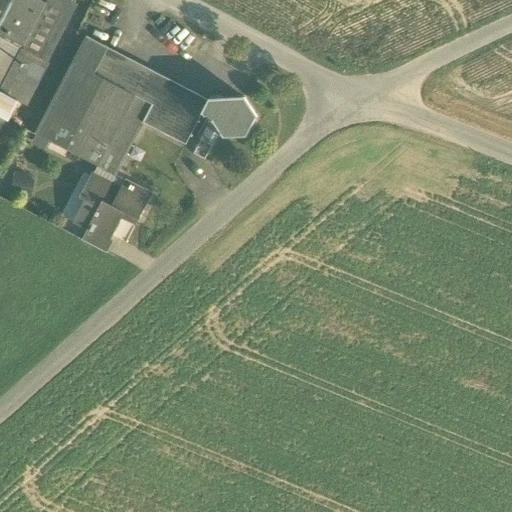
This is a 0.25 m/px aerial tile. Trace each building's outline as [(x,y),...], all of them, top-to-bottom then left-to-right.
[(0,0),(0,90),(12,67),(45,3),(38,0),(0,0)] [(46,0),(45,3),(12,67),(31,77),(18,102),(27,107),(50,64),(49,63),(79,5),(69,0),(46,0)] [(87,37),(73,63),(95,75),(109,48),(87,37)] [(129,59),(109,48),(95,75),(115,85),(129,59)] [(129,59),(115,85),(135,96),(153,105),(144,123),(186,145),(202,115),(209,101),(208,100),(129,59)] [(36,134),(98,167),(135,96),(115,85),(95,75),(73,63),(36,134)] [(12,114),(18,102),(31,77),(12,67),(0,90),(0,114),(4,117),(6,117),(12,114)] [(153,105),(135,96),(98,167),(101,169),(115,176),(144,123),(153,105)] [(218,135),(223,138),(246,137),(257,117),(244,98),(209,100),(208,100),(209,101),(202,115),(211,120),(218,135)] [(194,154),(205,160),(218,135),(211,120),(194,154)] [(101,169),(96,179),(73,222),(87,230),(109,241),(110,240),(121,218),(123,215),(137,222),(151,194),(125,181),(115,176),(101,169)] [(28,173),(13,171),(11,195),(33,198),(35,181),(27,180),(28,173)] [(123,215),(121,218),(135,225),(137,222),(123,215)] [(82,240),(107,253),(113,241),(110,240),(109,241),(87,230),(82,240)]
